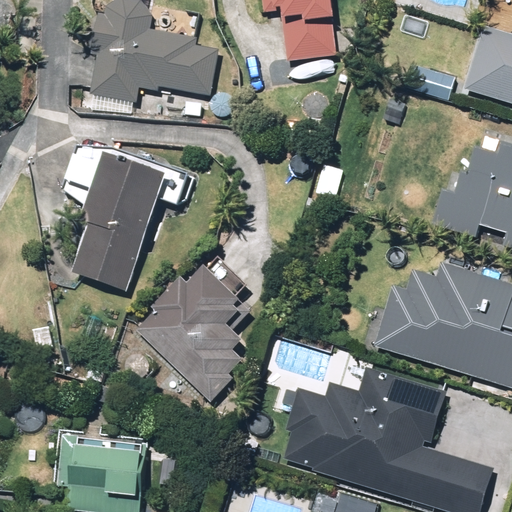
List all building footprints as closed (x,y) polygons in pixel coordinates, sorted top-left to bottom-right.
[(325,63),(340,62),(338,55),(346,54),(351,32),(353,32),(352,25),(338,26),(335,0),(265,0),(267,19),(280,18),(280,21),(285,21),(291,67),(308,66),(310,76),(327,74),(325,63)] [(511,0),(495,0),(468,96),(511,108),(511,0)] [(96,100),(94,111),(133,119),(135,106),(140,107),(143,93),(162,97),(162,93),(187,98),(186,102),(200,105),(200,100),(213,102),(221,56),(199,52),(201,45),(155,36),(157,22),(146,6),(125,3),(109,13),(108,21),(102,21),(95,60),(101,60),(93,99),(96,100)] [(32,55),(35,15),(20,14),(17,54),(32,55)] [(449,106),(453,76),(430,72),(425,103),(449,106)] [(410,105),(387,100),(381,124),(404,129),(410,105)] [(204,109),(189,107),(188,119),(203,120),(204,109)] [(506,252),(511,253),(511,153),(505,152),(502,164),(480,157),(472,182),(466,181),(460,201),(446,197),(436,231),(480,245),(483,232),(509,240),(506,252)] [(337,210),(349,169),(325,162),(312,203),(337,210)] [(110,167),(86,232),(95,235),(78,282),(130,302),(172,190),(110,167)] [(378,353),(511,392),(511,289),(445,270),(441,284),(416,277),(410,298),(396,293),(378,353)] [(141,337),(215,410),(237,388),(233,384),(247,370),(237,360),(247,350),(235,339),(253,320),(210,277),(193,294),(185,286),(156,315),(159,318),(141,337)] [(48,335),(35,339),(39,351),(52,347),(48,335)] [(92,370),(89,383),(104,388),(108,374),(92,370)] [(359,396),(330,387),(326,403),(297,394),(285,436),(292,438),(284,465),(439,511),(488,511),(500,473),(435,454),(453,395),(367,370),(359,396)] [(99,389),(94,404),(113,411),(119,395),(99,389)] [(184,436),(204,438),(206,425),(185,423),(184,436)] [(144,511),(146,489),(149,489),(152,455),(83,450),(83,447),(68,446),(64,495),(74,495),(72,511),(144,511)]
